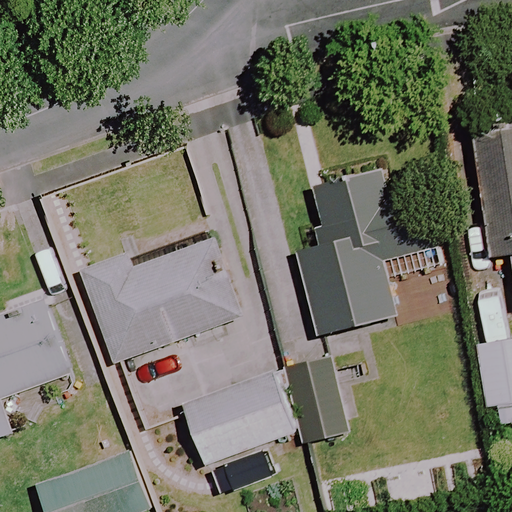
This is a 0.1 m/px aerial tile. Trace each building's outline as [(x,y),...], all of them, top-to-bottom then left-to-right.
[(511,129),(474,135),(492,262),(511,259),(511,129)] [(419,256),(401,168),(318,185),(331,247),(303,253),(321,338),(397,323),(385,263),(419,256)] [(239,325),(216,256),(174,270),(167,248),(86,275),(117,366),(239,325)] [(77,376),(45,289),(0,305),(0,441),(17,436),(5,403),(77,376)] [(511,425),(511,344),(480,350),(490,410),(496,409),(499,428),(511,425)] [(336,358),(293,368),(309,444),(352,435),(336,358)] [(295,440),(278,386),(193,412),(209,466),(295,440)] [(134,511),(116,462),(40,490),(48,511),(134,511)]
